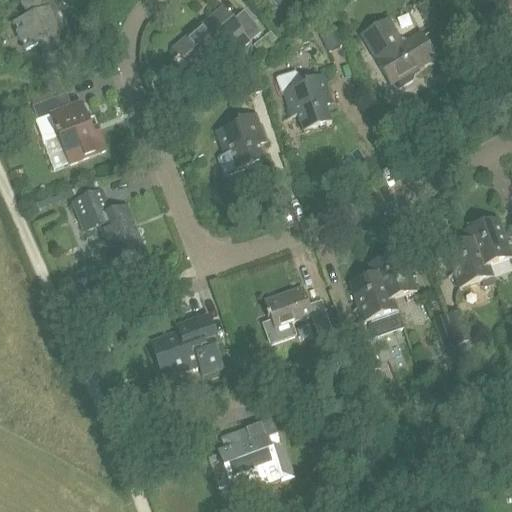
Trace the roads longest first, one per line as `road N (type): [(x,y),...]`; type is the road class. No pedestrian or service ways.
road 1 (residential): [(511,140),(371,209),(233,255),(202,253),(132,80),(131,28),(156,0)]
road 2 (track): [(141,511),(0,176)]
